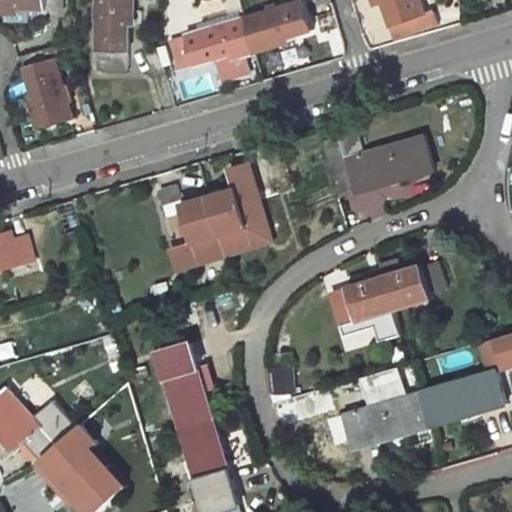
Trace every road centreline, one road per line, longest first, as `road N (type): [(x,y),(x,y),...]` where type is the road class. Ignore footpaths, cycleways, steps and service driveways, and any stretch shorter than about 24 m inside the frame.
road 1 (residential): [(484,183),(322,251),(267,296),(253,339),(255,390),(273,440),(301,482),(351,494),(452,485),(511,463)]
road 2 (residential): [(377,89),(21,191)]
road 3 (residential): [(511,50),(377,89)]
road 4 (residential): [(511,65),(484,183)]
